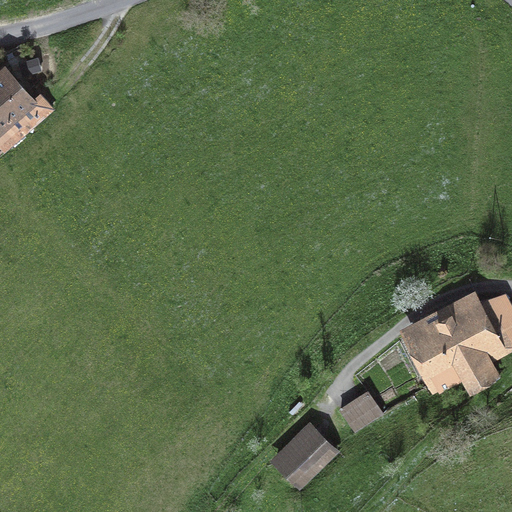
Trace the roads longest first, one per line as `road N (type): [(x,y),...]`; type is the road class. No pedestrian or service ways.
road 1 (track): [(328,420),(330,395),(357,362),(413,317),(462,292),(511,286)]
road 2 (unclassified): [(116,0),(0,34)]
